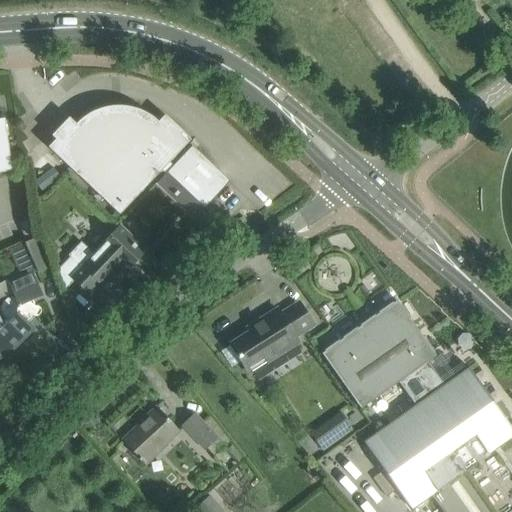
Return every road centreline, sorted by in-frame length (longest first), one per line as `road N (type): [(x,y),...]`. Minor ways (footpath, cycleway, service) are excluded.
road 1 (unclassified): [(0,465),(99,363),(180,298),(353,191)]
road 2 (secondary): [(0,37),(149,37),(220,66),(278,110)]
road 3 (unclassified): [(375,178),(511,86)]
road 4 (secondary): [(353,191),(464,277)]
road 5 (secondary): [(464,277),(429,223),(375,178)]
road 6 (secondary): [(375,178),(308,120),(278,110)]
